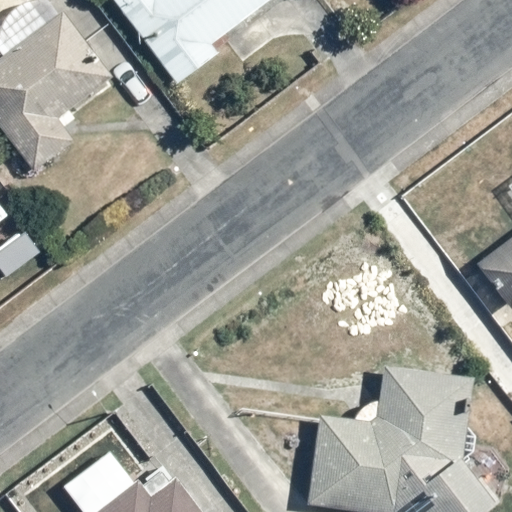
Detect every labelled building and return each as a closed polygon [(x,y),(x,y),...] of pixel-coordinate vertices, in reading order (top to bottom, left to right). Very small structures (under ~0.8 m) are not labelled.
[(266,0),(118,0),(181,81),(220,52),(213,42),(266,0)] [(98,33),(75,1),(0,55),(0,121),(34,168),(80,135),(61,110),(111,73),(87,41),(98,33)] [(500,302),(511,292),(511,224),(508,218),(462,253),(500,302)] [(511,352),(495,364),(511,388),(511,352)] [(480,511),(504,492),(419,395),(348,457),(396,511),(480,511)] [(111,511),(196,511),(165,471),(111,511)]
